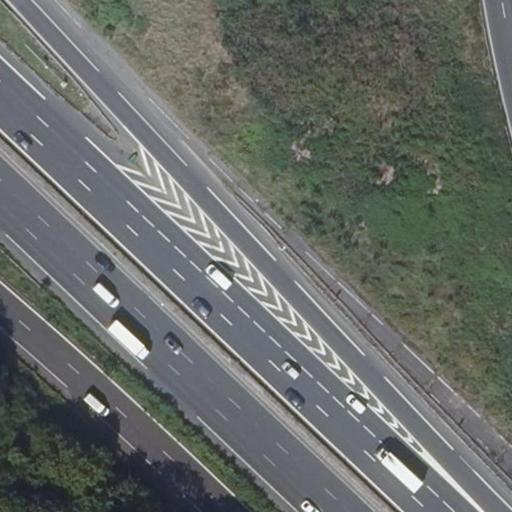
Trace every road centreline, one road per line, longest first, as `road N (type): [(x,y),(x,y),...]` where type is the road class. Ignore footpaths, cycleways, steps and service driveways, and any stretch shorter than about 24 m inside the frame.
road 1 (motorway): [(503,511),(19,0)]
road 2 (motorway): [(444,511),(0,100)]
road 3 (motorway): [(0,183),(345,511)]
road 4 (motorway): [(0,312),(220,511)]
